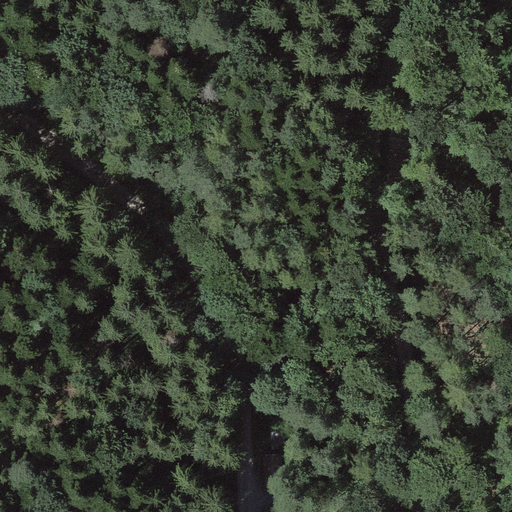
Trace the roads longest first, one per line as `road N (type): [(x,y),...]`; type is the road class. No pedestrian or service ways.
road 1 (track): [(416,511),(404,336),(369,180),(376,94),(410,0)]
road 2 (track): [(0,104),(171,237),(226,324),(242,393),(249,511)]
